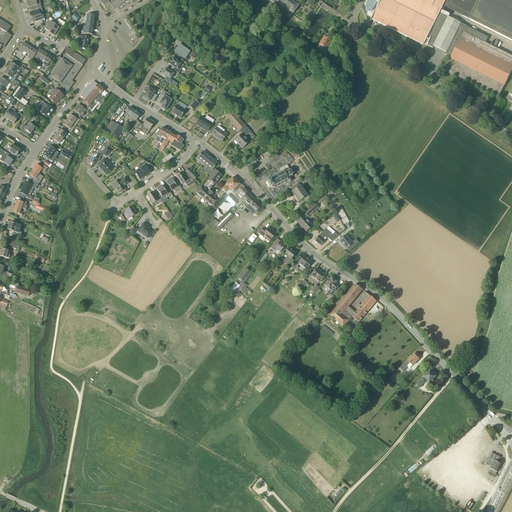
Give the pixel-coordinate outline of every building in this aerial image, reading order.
[(37,8),(37,6),(36,0),(27,2),(26,3),(28,8),(29,10),(37,8)] [(112,8),(107,0),(103,0),(102,0),(101,0),(100,1),(104,6),(106,11),(110,8),(110,9),(112,8)] [(119,6),(114,0),(107,0),(112,8),(113,10),(119,6)] [(269,0),(274,3),(275,1),(284,7),(293,13),(299,5),(292,0),(269,0)] [(367,15),(373,17),(381,0),(367,0),(365,5),(367,6),(366,8),(366,9),(366,11),(367,12),(368,13),(367,15)] [(440,13),(443,7),(446,0),(381,0),(373,17),(371,20),(371,21),(372,20),(423,46),(440,13)] [(462,16),(470,20),(511,41),(511,0),(448,0),(447,2),(465,10),(462,16)] [(30,19),(31,18),(43,15),(41,7),(37,8),(29,10),(30,13),(29,13),(30,19)] [(92,35),(95,16),(87,14),(85,27),(82,26),(82,30),(84,34),(92,35)] [(42,24),(42,21),(45,20),(43,15),(31,18),(33,23),(34,26),(42,24)] [(4,48),(11,36),(7,33),(11,27),(0,19),(0,49),(2,46),(4,48)] [(51,22),(48,21),(44,28),(46,29),(45,30),(50,33),(49,34),(55,24),(51,22)] [(75,30),(79,27),(78,26),(75,22),(74,21),(71,24),(75,30)] [(57,37),(64,26),(57,22),(55,25),(55,24),(49,34),(54,36),(57,37)] [(478,32),(466,27),(465,26),(466,26),(461,23),(453,39),(459,42),(445,71),(499,98),(511,70),(511,56),(485,43),(488,38),(478,32)] [(86,50),(87,46),(89,38),(79,36),(77,44),(79,44),(78,47),(79,48),(86,50)] [(325,49),(330,41),(324,37),(317,48),(321,50),(323,47),(325,49)] [(25,56),(26,53),(30,47),(23,43),(18,52),(22,54),(25,56)] [(178,47),(174,53),(178,55),(177,57),(179,58),(180,57),(184,60),(187,56),(193,60),(196,56),(185,46),(182,50),(178,47)] [(32,60),(37,52),(30,47),(26,53),(29,55),(28,58),(32,60)] [(42,60),(46,54),(39,49),(37,52),(32,60),(33,58),(37,60),(39,58),(42,60)] [(86,61),(81,57),(74,52),(69,49),(66,54),(62,59),(59,57),(49,71),(52,73),(50,77),(60,83),(58,85),(68,92),(71,87),(69,86),(83,66),(82,65),(86,61)] [(52,58),(46,54),(42,60),(40,62),(43,63),(43,64),(47,67),(52,58)] [(181,64),(173,58),(171,61),(170,60),(168,64),(175,68),(173,71),(178,74),(182,69),(179,67),(181,64)] [(11,63),(7,68),(18,75),(21,70),(27,74),(29,72),(20,66),(19,69),(18,68),(11,63)] [(4,74),(11,79),(12,79),(11,82),(16,85),(17,82),(15,80),(18,75),(7,68),(4,74)] [(170,84),(172,81),(170,79),(173,74),(165,69),(162,74),(166,77),(164,80),(170,84)] [(47,84),(50,80),(43,75),(40,79),(47,84)] [(0,85),(5,88),(8,83),(1,78),(0,79),(0,85)] [(94,101),(104,90),(98,84),(90,94),(89,93),(88,93),(87,95),(88,96),(82,103),(86,106),(88,108),(88,109),(89,110),(91,111),(93,108),(95,109),(98,105),(94,101)] [(22,98),(27,92),(20,87),(13,97),(13,98),(25,106),(28,103),(22,98)] [(154,90),(150,88),(149,89),(148,88),(146,91),(144,94),(145,94),(143,97),(144,98),(143,99),(147,102),(148,100),(149,101),(149,100),(153,102),(157,96),(153,94),(154,92),(153,91),(154,90)] [(61,99),(63,96),(55,89),(51,94),(51,95),(48,98),(55,104),(60,98),(61,99)] [(3,94),(1,97),(6,100),(10,102),(12,99),(8,96),(8,97),(3,94)] [(164,96),(161,94),(156,102),(159,104),(162,106),(160,108),(165,111),(168,107),(169,108),(170,105),(169,104),(171,101),(164,96)] [(196,101),(189,107),(192,110),(199,105),(196,101)] [(47,106),(42,102),(37,109),(42,112),(41,113),(47,118),(53,110),(47,106)] [(177,116),(180,118),(185,111),(183,110),(184,107),(178,103),(171,113),(175,115),(177,116)] [(88,109),(82,105),(80,107),(78,105),(74,111),(82,117),(86,111),(88,112),(89,110),(88,109)] [(136,121),(140,115),(129,107),(124,115),(128,117),(128,116),(133,119),(130,124),(137,128),(141,123),(136,121)] [(4,117),(9,121),(13,114),(15,111),(12,109),(10,108),(4,117)] [(226,117),(239,131),(245,126),(246,125),(233,110),(226,117)] [(18,113),(16,116),(13,114),(9,121),(14,124),(18,118),(20,114),(18,113)] [(78,117),(74,114),(73,113),(71,115),(67,120),(73,124),(76,120),(76,119),(78,117)] [(147,135),(154,123),(147,118),(143,125),(141,123),(137,128),(137,129),(147,135)] [(212,124),(205,119),(204,120),(200,118),(196,124),(207,131),(211,125),(212,124)] [(75,126),(73,124),(67,120),(64,125),(64,126),(62,128),(68,132),(68,131),(71,133),(75,126)] [(117,137),(123,129),(111,121),(105,130),(117,137)] [(28,137),(30,134),(35,128),(29,124),(27,127),(25,131),(21,128),(19,132),(28,137)] [(221,142),(226,135),(223,133),(224,131),(218,126),(212,135),(221,142)] [(250,132),(245,126),(239,131),(241,134),(235,140),(242,149),(246,146),(249,142),(245,137),(248,134),(250,132)] [(68,132),(62,128),(61,130),(60,130),(57,135),(63,139),(66,134),(68,132)] [(156,149),(158,150),(165,139),(167,140),(171,133),(162,128),(158,135),(162,137),(157,146),(155,148),(156,149)] [(171,144),(176,136),(171,133),(167,140),(165,139),(158,150),(161,152),(168,142),(171,144)] [(128,144),(133,137),(130,134),(124,140),(128,144)] [(59,144),(63,139),(57,135),(53,140),(54,140),(52,143),(57,146),(59,144)] [(183,140),(177,136),(176,136),(171,144),(170,145),(180,151),(184,146),(181,144),(183,140)] [(16,156),(19,151),(12,146),(8,151),(16,156)] [(49,147),(42,156),(43,157),(47,160),(48,159),(52,162),(55,158),(58,153),(49,147)] [(0,160),(9,167),(13,161),(7,157),(9,155),(0,148),(0,155),(2,157),(0,159),(0,160)] [(299,157),(306,169),(315,165),(305,148),(298,152),(300,156),(299,157)] [(64,151),(62,155),(71,161),(73,157),(64,151)] [(212,170),(217,163),(203,152),(197,158),(212,170)] [(106,175),(113,169),(104,159),(97,165),(106,175)] [(143,166),(134,172),(140,180),(144,177),(143,177),(146,175),(146,176),(150,173),(148,170),(153,166),(143,161),(141,164),(143,166)] [(41,168),(36,165),(33,170),(39,174),(41,171),(44,173),(47,169),(43,166),(41,168)] [(291,171),(289,171),(289,170),(287,166),(280,169),(281,173),(280,174),(279,173),(279,174),(277,175),(276,174),(276,175),(273,177),(273,176),(272,176),(273,177),(270,179),(270,178),(269,178),(268,178),(267,179),(267,178),(267,179),(267,180),(266,180),(267,180),(268,182),(266,183),(267,185),(268,188),(271,186),(272,187),(273,188),(274,187),(274,188),(275,188),(274,187),(277,185),(278,186),(278,185),(280,184),(281,184),(284,183),(285,185),(289,183),(292,181),(290,177),(291,176),(292,177),(292,176),(291,176),(292,174),(293,174),(293,173),(292,173),(291,172),(292,171),(291,171)] [(194,174),(188,168),(185,172),(191,177),(194,174)] [(38,185),(43,177),(39,174),(33,170),(29,175),(34,178),(32,181),(38,185)] [(213,186),(222,176),(215,170),(206,181),(213,186)] [(183,175),(181,173),(180,174),(179,173),(176,175),(177,176),(176,176),(181,185),(184,183),(188,188),(195,183),(186,173),(183,175)] [(129,183),(125,178),(120,181),(119,180),(111,185),(115,190),(116,189),(119,193),(125,189),(123,186),(129,183)] [(223,191),(234,179),(232,178),(221,189),(220,188),(214,195),(213,193),(209,191),(213,186),(206,181),(196,193),(213,207),(226,193),(223,191)] [(175,185),(171,179),(170,180),(170,179),(167,181),(167,182),(166,183),(172,191),(174,189),(176,192),(181,189),(177,183),(175,185)] [(227,200),(240,186),(239,185),(234,179),(223,191),(226,193),(213,207),(216,209),(225,199),(227,200)] [(31,185),(25,182),(23,187),(31,192),(35,186),(31,183),(31,185)] [(291,188),(292,188),(294,191),(291,193),(298,202),(306,196),(298,184),(291,188)] [(165,191),(162,186),(160,187),(160,186),(157,188),(158,189),(156,189),(162,198),(165,196),(166,199),(171,195),(168,190),(165,191)] [(243,189),(240,186),(227,200),(234,207),(235,206),(237,208),(242,203),(246,207),(254,199),(248,193),(244,189),(243,189)] [(31,200),(33,198),(30,196),(32,192),(31,192),(23,187),(20,193),(25,195),(24,196),(31,200)] [(155,198),(152,192),(151,193),(150,193),(147,194),(148,195),(147,196),(150,201),(149,201),(151,205),(155,203),(156,205),(162,202),(158,196),(155,198)] [(258,215),(264,209),(254,199),(246,207),(253,215),(254,214),(256,216),(258,214),(258,215)] [(22,202),(17,200),(15,206),(21,209),(23,205),(26,206),(27,203),(23,201),(22,202)] [(319,208),(317,206),(315,203),(308,208),(306,205),(300,210),(306,218),(311,214),(319,208)] [(22,217),(23,214),(20,213),(21,209),(15,206),(13,212),(18,214),(17,215),(22,217)] [(137,214),(132,206),(125,210),(127,213),(125,214),(125,213),(119,216),(123,222),(137,214)] [(338,211),(339,214),(342,219),(346,217),(340,206),(336,208),(338,211)] [(218,223),(215,226),(219,229),(233,216),(229,212),(218,223)] [(306,232),(310,228),(312,226),(304,217),(298,223),(306,232)] [(34,226),(48,232),(49,229),(49,228),(36,222),(34,226)] [(19,233),(21,226),(9,223),(7,230),(19,233)] [(147,239),(152,232),(146,227),(147,225),(144,223),(137,231),(147,239)] [(132,235),(137,229),(133,226),(129,233),(132,235)] [(266,230),(263,228),(259,233),(269,242),(276,234),(268,228),(266,230)] [(339,236),(331,229),(329,231),(326,229),(324,233),(322,232),(314,241),(320,246),(328,238),(330,240),(332,242),(339,236)] [(247,240),(251,243),(256,237),(252,234),(247,240)] [(350,250),(355,246),(352,244),(345,236),(338,242),(346,250),(348,248),(350,250)] [(280,252),(285,246),(283,244),(284,242),(282,240),(276,246),(273,244),(270,248),(273,250),(275,248),(280,252)] [(287,257),(283,262),(289,267),(293,262),(290,259),(295,254),(289,248),(284,254),(287,257)] [(0,256),(9,259),(10,256),(8,255),(9,252),(1,249),(0,254),(0,256)] [(43,263),(45,259),(37,255),(35,259),(43,263)] [(299,264),(306,269),(312,263),(301,255),(296,261),(297,261),(291,268),(295,271),(298,268),(296,267),(299,264)] [(239,279),(243,282),(250,272),(246,269),(239,279)] [(320,283),(325,276),(316,269),(311,275),(320,283)] [(239,291),(242,293),(246,288),(247,285),(244,283),(251,273),(250,272),(243,282),(240,286),(239,285),(232,295),(229,299),(231,300),(235,295),(238,292),(239,292),(239,291)] [(330,296),(333,292),(339,286),(336,283),(337,282),(330,277),(324,285),(330,290),(327,294),(330,296)] [(229,292),(232,295),(239,285),(235,283),(229,292)] [(344,327),(352,317),(355,314),(348,308),(363,290),(356,284),(336,308),(330,316),(344,327)] [(310,292),(314,294),(319,288),(315,285),(310,292)] [(29,297),(31,291),(18,287),(16,293),(29,297)] [(370,296),(355,314),(352,317),(355,319),(359,323),(376,301),(370,296)] [(0,308),(5,310),(7,306),(8,303),(2,300),(0,305),(0,308)] [(416,357),(414,354),(400,368),(404,371),(408,367),(407,366),(410,363),(413,366),(419,359),(418,359),(419,358),(417,357),(416,357)] [(430,371),(415,385),(413,387),(416,389),(419,387),(420,388),(425,382),(424,381),(426,379),(429,383),(436,377),(435,376),(435,375),(434,374),(433,374),(430,371)] [(488,458),(484,466),(491,469),(489,473),(495,476),(497,472),(497,473),(501,464),(498,462),(500,458),(491,453),(488,458)] [(414,464),(408,470),(411,473),(417,467),(414,464)]
